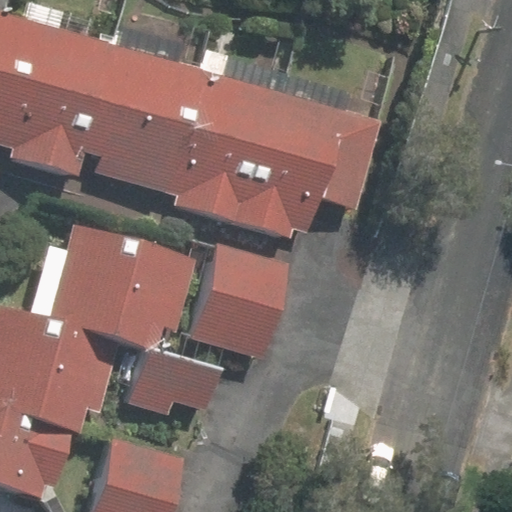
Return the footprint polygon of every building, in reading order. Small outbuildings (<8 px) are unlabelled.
[(24,1),(18,20),(0,15),(4,0),(0,0),(0,146),(10,150),(7,161),(72,180),(79,154),(109,46),(56,31),(62,13),(24,1)] [(117,29),(112,47),(109,46),(79,154),(94,158),(89,173),(166,194),(200,72),(172,64),(177,45),(117,29)] [(348,94),(204,52),(200,72),(166,194),(175,197),(172,210),(288,242),(291,232),(305,236),(315,200),(354,211),(379,122),(343,112),(348,94)] [(46,246),(26,315),(46,321),(119,341),(142,348),(152,351),(158,330),(174,335),(195,261),(72,226),(65,251),(46,246)] [(259,362),(285,266),(213,247),(187,343),(259,362)] [(0,307),(0,411),(70,432),(77,434),(84,411),(97,415),(119,341),(46,321),(26,315),(0,307)] [(152,351),(142,348),(126,404),(166,416),(170,403),(203,413),(216,371),(152,351)] [(51,491),(70,432),(0,411),(0,486),(39,499),(42,488),(51,491)] [(168,511),(184,460),(108,439),(86,511),(168,511)]
